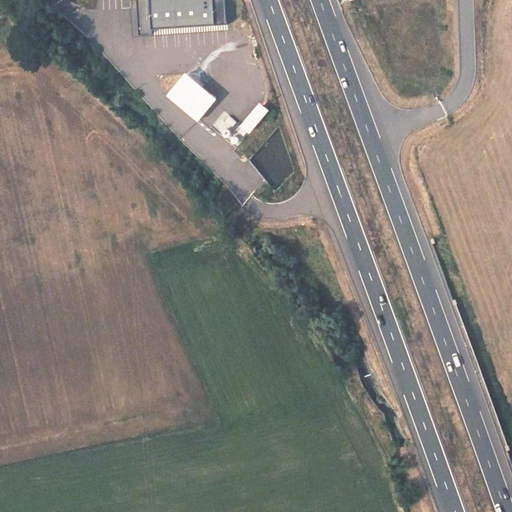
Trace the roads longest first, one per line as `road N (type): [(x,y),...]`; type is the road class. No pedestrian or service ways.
road 1 (motorway): [(507,511),(321,0)]
road 2 (motorway): [(268,0),(454,511)]
